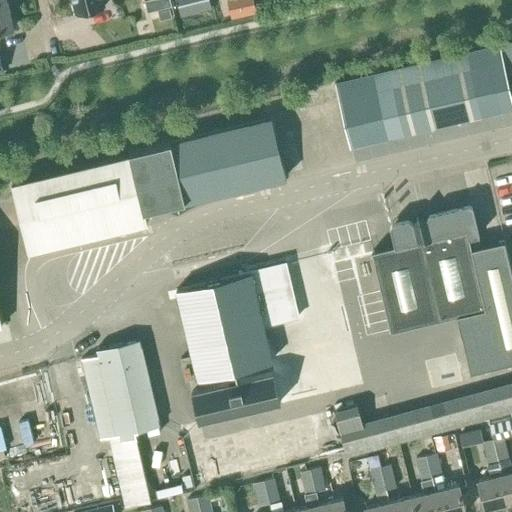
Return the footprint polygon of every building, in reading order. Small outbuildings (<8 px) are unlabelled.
[(71,0),(75,14),(104,6),(102,0),(71,0)] [(169,0),(144,0),(147,12),(171,6),(169,0)] [(211,9),(209,0),(175,0),(180,17),(211,9)] [(0,30),(13,27),(6,3),(0,4),(0,30)] [(171,17),(169,9),(157,12),(159,20),(171,17)] [(349,144),(511,105),(511,96),(499,42),(334,81),(349,144)] [(155,208),(285,177),(271,118),(141,150),(155,208)] [(144,210),(155,208),(141,150),(128,153),(129,155),(12,184),(28,251),(147,222),(144,210)] [(394,247),(371,252),(390,332),(457,316),(470,373),(511,362),(511,276),(504,241),(480,247),(478,236),(479,235),(472,206),(469,204),(463,205),(460,203),(458,206),(429,213),(427,219),(418,214),(412,223),(408,219),(392,222),(389,226),(394,247)] [(198,378),(270,361),(249,271),(177,289),(192,355),(180,358),(185,380),(197,377),(198,378)] [(160,432),(158,424),(160,424),(139,338),(96,349),(97,355),(81,358),(100,438),(108,436),(125,506),(150,500),(133,430),(146,427),(148,435),(160,432)] [(198,421),(280,402),(273,373),(191,392),(198,421)] [(334,409),(340,433),(346,457),(511,412),(511,387),(364,427),(357,403),(334,409)] [(493,439),(504,436),(511,434),(511,418),(511,417),(489,423),(493,439)] [(501,473),(508,502),(511,500),(511,468),(504,436),(493,439),(498,461),(501,473)] [(482,441),(488,464),(498,461),(493,439),(482,441)] [(380,466),(377,453),(367,456),(378,503),(365,507),(366,511),(391,511),(388,501),(386,490),(380,466)] [(440,511),(465,511),(458,484),(443,487),(435,453),(426,455),(440,511)] [(415,511),(440,511),(426,455),(415,458),(424,492),(412,495),(415,511)] [(341,461),(327,464),(333,488),(347,485),(341,461)] [(485,508),(508,502),(501,473),(498,461),(488,464),(487,464),(490,476),(477,479),(485,508)] [(380,466),(386,490),(395,488),(389,464),(380,466)] [(310,471),(315,491),(316,491),(325,489),(320,465),(312,467),(313,471),(310,471)] [(305,494),(315,491),(310,471),(313,471),(312,467),(299,470),(305,494)] [(190,474),(183,475),(185,486),(192,484),(190,474)] [(295,511),(295,509),(283,511),(274,477),(263,480),(264,482),(271,511),(295,511)] [(271,511),(264,482),(263,480),(253,482),(259,511),(271,511)] [(307,506),(295,509),(295,511),(320,511),(318,503),(319,503),(316,491),(315,491),(305,494),(304,494),(307,506)] [(212,511),(208,493),(197,496),(200,511),(212,511)] [(415,511),(412,495),(388,501),(391,511),(415,511)] [(189,511),(200,511),(197,496),(186,498),(189,511)] [(320,511),(345,511),(342,497),(319,503),(318,503),(320,511)] [(114,511),(113,503),(80,510),(80,511),(114,511)]
